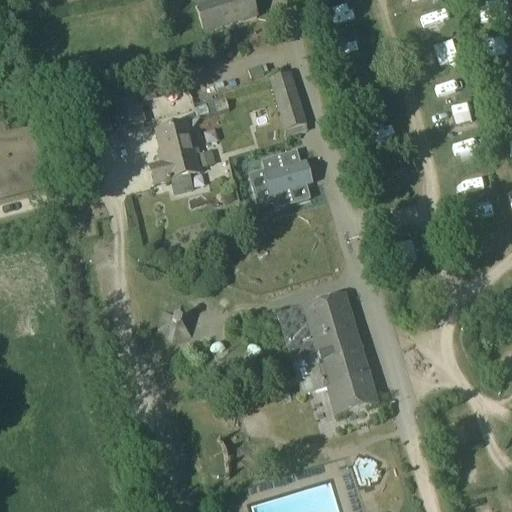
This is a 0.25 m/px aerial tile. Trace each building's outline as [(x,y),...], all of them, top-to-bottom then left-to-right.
[(203,38),(256,22),(249,0),(228,0),(195,10),(203,38)] [(440,3),(415,13),(424,35),(449,25),(440,3)] [(490,36),(492,55),(511,53),(510,35),(490,36)] [(440,38),(427,41),(432,63),(445,61),(440,38)] [(285,135),(305,129),(289,78),(270,84),(285,135)] [(265,83),(232,92),(237,110),(270,102),(265,83)] [(190,103),(215,97),(213,87),(188,92),(190,103)] [(500,110),(511,109),(511,89),(498,91),(500,110)] [(144,128),(134,92),(106,100),(117,136),(144,128)] [(79,147),(111,137),(101,99),(68,108),(79,147)] [(207,107),(211,119),(228,114),(224,102),(207,107)] [(436,107),(439,130),(468,127),(465,103),(436,107)] [(507,149),(511,148),(511,125),(502,128),(507,149)] [(201,179),(188,126),(152,134),(158,155),(156,156),(158,166),(146,169),(152,191),(201,179)] [(263,175),(247,179),(255,209),(271,204),(273,212),(307,203),(303,190),(305,189),(299,168),(297,168),(293,156),(260,165),(263,175)] [(501,197),(511,195),(511,176),(498,179),(501,197)] [(82,240),(111,231),(106,216),(77,226),(82,240)] [(336,422),(377,409),(344,300),(278,320),(302,400),(327,392),(336,422)] [(180,328),(196,321),(182,306),(162,312),(157,332),(172,347),(192,341),(180,328)] [(502,356),(511,355),(511,342),(502,343),(502,356)] [(445,434),(450,448),(467,442),(462,427),(445,434)] [(377,478),(373,458),(352,462),(356,482),(377,478)]
